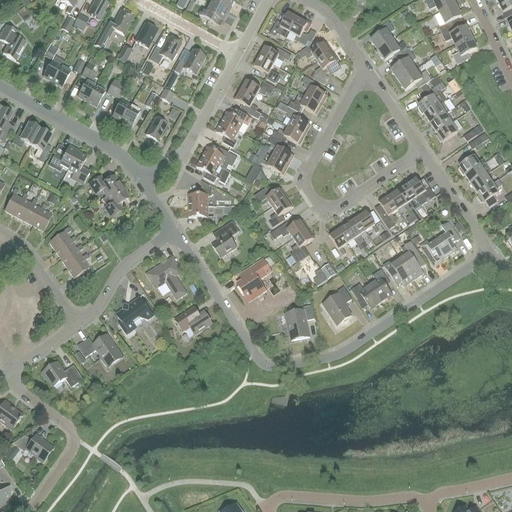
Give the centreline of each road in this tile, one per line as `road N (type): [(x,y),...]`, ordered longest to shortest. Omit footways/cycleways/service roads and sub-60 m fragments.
road 1 (unclassified): [(172,230),(251,351),(274,366),(328,359),(489,254)]
road 2 (residential): [(366,71),(301,184),(323,210),(419,150)]
road 3 (residential): [(28,511),(73,438),(7,376)]
road 4 (unclassified): [(0,84),(122,154),(144,178)]
road 5 (residential): [(428,501),(285,496),(263,511)]
road 6 (residential): [(144,178),(182,153),(241,54)]
road 7 (residential): [(172,230),(120,268),(91,315),(75,325)]
road 8 (residential): [(489,254),(419,150)]
road 9 (residential): [(0,234),(31,256),(75,325)]
